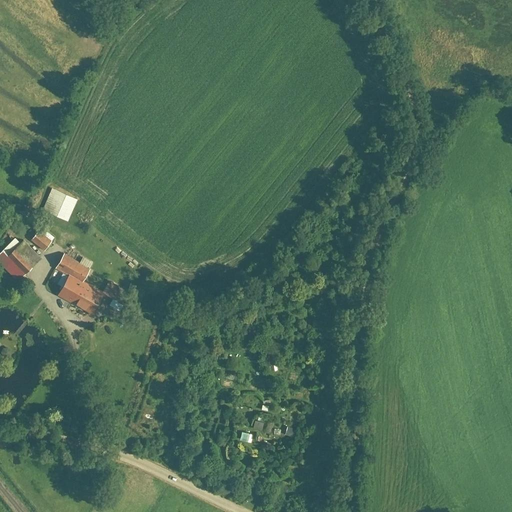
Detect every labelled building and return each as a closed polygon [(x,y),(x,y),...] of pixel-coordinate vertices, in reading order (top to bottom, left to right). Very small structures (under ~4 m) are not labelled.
[(451,92),(443,102),(458,112),(465,101),(451,92)] [(53,218),(66,223),(75,203),(62,197),(53,218)] [(38,231),(29,242),(43,253),(52,242),(38,231)] [(21,239),(13,249),(31,265),(40,255),(21,239)] [(13,253),(0,267),(0,269),(16,284),(30,269),(13,253)] [(88,270),(64,257),(57,269),(81,282),(88,270)] [(54,271),(44,288),(91,314),(101,296),(54,271)] [(119,290),(109,307),(119,313),(129,296),(119,290)] [(2,350),(0,353),(0,354),(1,359),(6,360),(9,358),(10,354),(7,350),(2,350)] [(254,419),(252,427),(261,429),(263,422),(254,419)] [(287,425),(283,433),(291,436),(294,429),(287,425)] [(241,431),(238,438),(250,442),(252,434),(241,431)]
